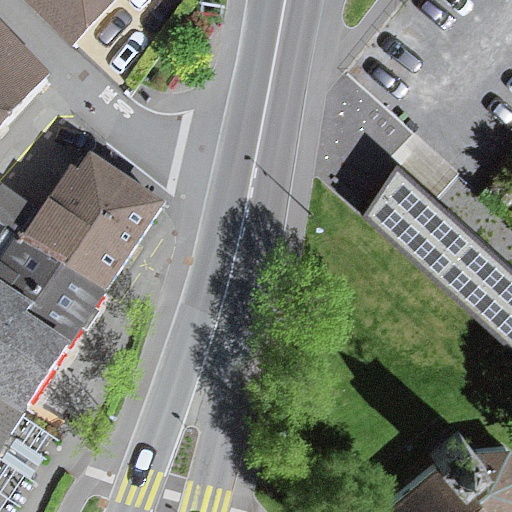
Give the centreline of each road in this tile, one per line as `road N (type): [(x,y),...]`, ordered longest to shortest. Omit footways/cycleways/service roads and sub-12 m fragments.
road 1 (residential): [(9,0),(198,185),(244,198)]
road 2 (tertiary): [(237,240),(115,511)]
road 3 (tertiary): [(200,511),(231,370),(237,240)]
road 4 (tertiary): [(279,0),(244,198)]
